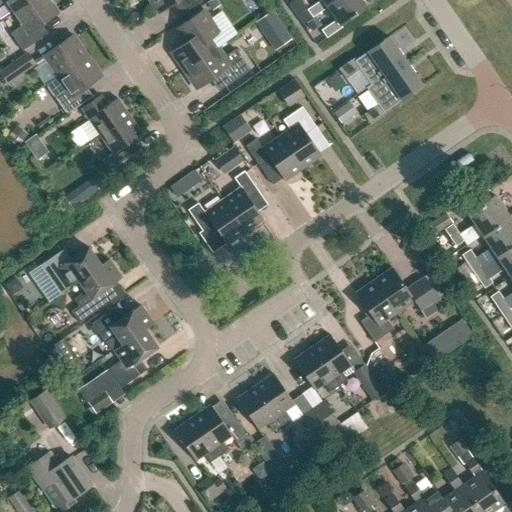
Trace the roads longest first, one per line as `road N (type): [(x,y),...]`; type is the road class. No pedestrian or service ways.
road 1 (residential): [(196,319),(119,208),(182,160),(188,144),(88,0)]
road 2 (residential): [(196,319),(288,263),(296,246),(502,99)]
road 3 (residential): [(126,511),(138,414),(198,373),(208,349)]
road 4 (residential): [(502,99),(432,0)]
